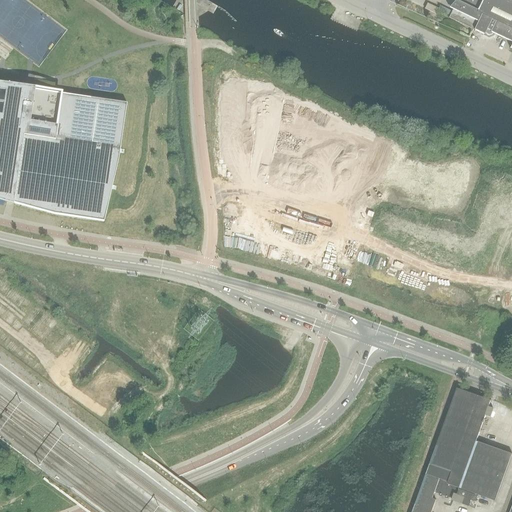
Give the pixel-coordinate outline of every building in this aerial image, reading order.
[(511,45),(511,2),(507,0),(457,0),(456,4),(454,3),(448,10),(452,12),(448,19),(473,31),(472,33),(483,38),(485,35),(489,37),(490,35),(511,46),(511,45)] [(437,10),(427,4),(424,9),(435,15),(437,10)] [(0,199),(7,202),(14,204),(54,214),(104,222),(119,158),(127,103),(61,93),(61,91),(56,91),(34,87),(15,85),(0,82),(0,199)] [(60,352),(29,328),(16,345),(47,369),(60,352)] [(411,370),(403,393),(426,402),(435,378),(411,370)] [(426,474),(412,511),(432,511),(436,501),(432,500),(440,479),(449,482),(448,484),(460,488),(478,438),(483,424),(484,424),(485,420),(484,420),(486,416),(491,418),(494,409),(489,407),(490,403),(491,402),(491,401),(478,396),(471,394),(457,389),(456,391),(426,474)] [(511,454),(478,442),(461,489),(478,495),(495,502),(511,454)] [(454,494),(451,501),(461,504),(469,507),(471,500),(476,502),(478,496),(459,490),(457,495),(454,494)]
